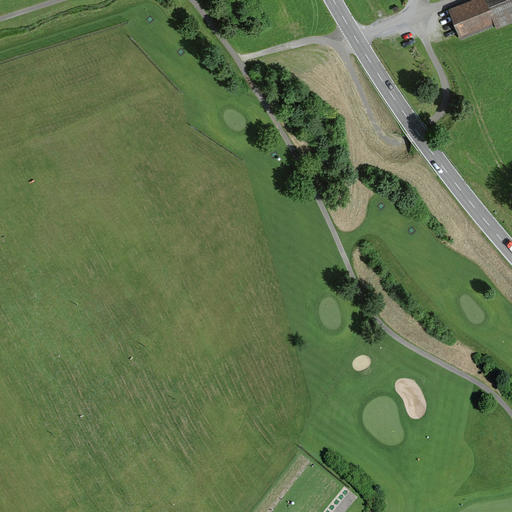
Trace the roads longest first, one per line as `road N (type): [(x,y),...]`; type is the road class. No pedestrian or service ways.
road 1 (track): [(191,0),(292,147),(367,309),(511,414)]
road 2 (track): [(412,18),(445,89),(433,122),(403,143),(380,134),(345,55),(316,40)]
road 3 (primary): [(511,251),(353,36)]
